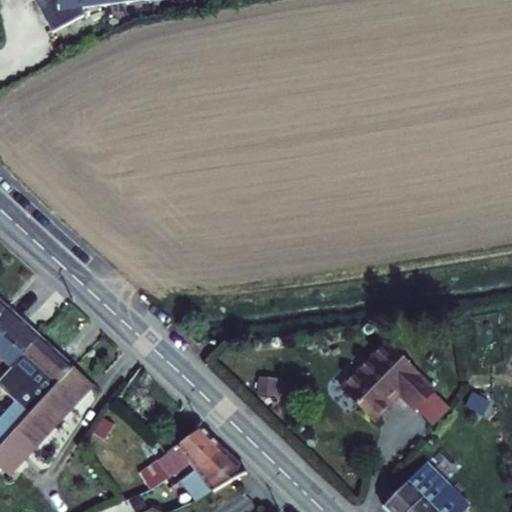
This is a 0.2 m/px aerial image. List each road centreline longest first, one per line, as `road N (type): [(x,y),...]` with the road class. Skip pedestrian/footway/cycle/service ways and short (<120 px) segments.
road 1 (secondary): [(158,351),(323,511)]
road 2 (secondary): [(158,351),(0,208)]
